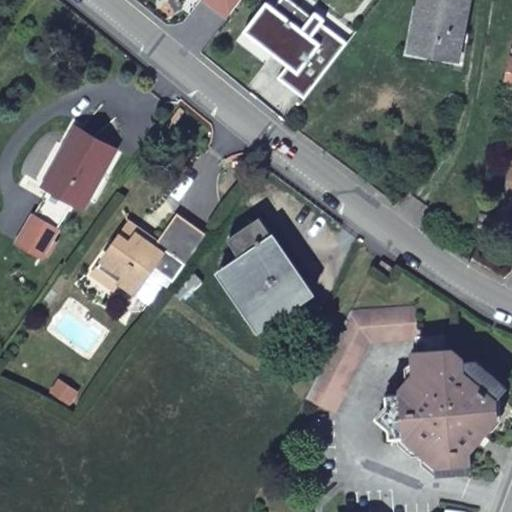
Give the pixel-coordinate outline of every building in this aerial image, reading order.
[(208,0),(227,14),(238,0),(208,0)] [(347,39),(322,20),(325,16),(315,8),(312,12),(296,0),(275,0),(253,30),(290,58),(278,74),(304,95),(347,39)] [(467,0),(419,0),(411,47),(457,55),(467,0)] [(511,54),(509,54),(503,81),(511,82),(511,54)] [(85,202),(116,146),(77,125),(47,181),(51,183),(74,196),(85,202)] [(74,196),(51,183),(32,217),(39,221),(42,214),(59,223),(74,196)] [(152,263),(174,278),(207,230),(177,210),(154,243),(143,236),(143,229),(129,219),(98,263),(135,288),(152,263)] [(39,221),(32,217),(21,236),(45,249),(59,223),(42,214),(39,221)] [(272,231),(266,235),(307,293),(313,289),(272,231)] [(307,293),(266,235),(225,264),(245,293),(238,298),(248,311),(272,295),(282,311),(307,293)] [(397,262),(385,255),(380,263),(393,270),(397,262)] [(218,269),(238,298),(245,293),(225,264),(218,269)] [(194,268),(172,288),(183,298),(203,278),(194,268)] [(258,327),(282,311),(272,295),(248,311),(258,327)] [(419,302),(352,306),(308,392),(334,405),(370,333),(419,330),(420,330),(419,302)] [(447,328),(420,330),(419,330),(419,347),(417,347),(418,368),(419,387),(404,388),(389,389),(392,436),(430,434),(430,447),(439,447),(441,467),(464,466),(471,456),(472,446),(490,424),(488,421),(499,406),(497,392),(508,378),(478,354),(462,355),(462,359),(456,359),(455,345),(448,345),(447,328)] [(403,382),(404,388),(419,387),(418,368),(403,382)]
